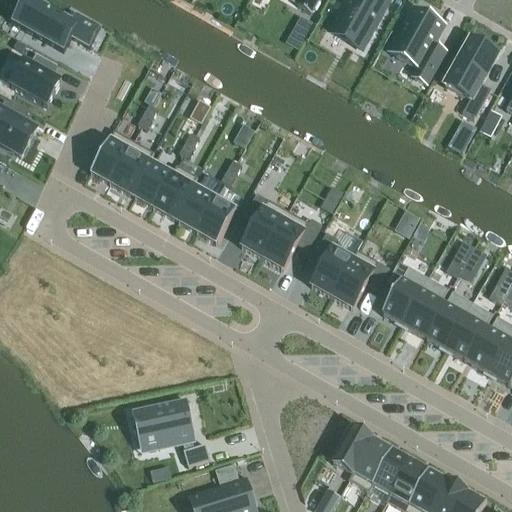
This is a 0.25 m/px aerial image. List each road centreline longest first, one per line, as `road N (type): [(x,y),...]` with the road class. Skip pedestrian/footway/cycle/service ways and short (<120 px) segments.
road 1 (residential): [(55,187),(38,228),(257,352)]
road 2 (residential): [(257,352),(511,495)]
road 3 (residential): [(511,444),(278,312)]
road 4 (residential): [(278,312),(55,187)]
road 5 (residential): [(257,352),(258,386),(297,511)]
road 6 (residential): [(55,187),(108,65)]
